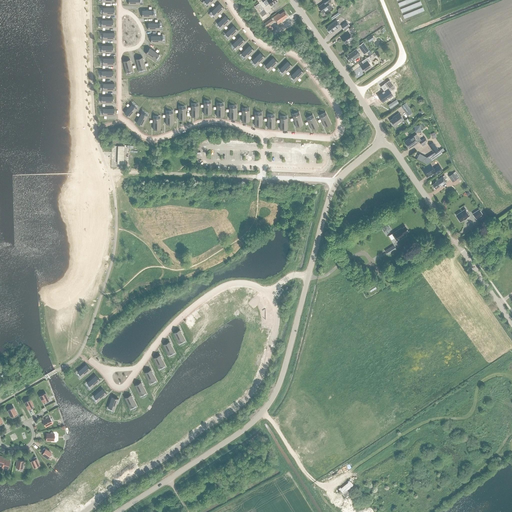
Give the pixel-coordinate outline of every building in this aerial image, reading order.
[(318,6),(323,13),(325,11),(326,12),(331,8),(328,3),(331,1),(330,0),(322,0),(324,2),(318,6)] [(219,3),(211,11),(216,17),(224,8),(219,3)] [(263,10),(259,4),(254,7),(259,13),(263,10)] [(264,24),(266,27),(269,32),(272,30),(269,25),(274,22),(274,21),(275,20),(278,24),(284,20),(283,19),(288,15),(285,11),(281,14),(280,12),(273,17),(274,17),(272,19),(264,24)] [(225,15),(217,23),(222,29),(230,20),(225,15)] [(332,32),(340,26),(336,20),(327,27),(328,28),(327,29),(329,32),(331,31),(332,32)] [(346,22),(340,26),(343,30),(349,26),(346,22)] [(233,25),(225,33),(230,39),(238,30),(233,25)] [(341,39),(344,44),(352,38),(348,33),(341,39)] [(240,36),(231,44),(236,49),(245,41),(240,36)] [(363,42),(362,43),(358,46),(364,55),(367,52),(369,51),(363,42)] [(249,45),(241,53),(246,58),(254,50),(249,45)] [(149,48),(145,54),(154,60),(159,54),(149,48)] [(351,60),(351,61),(360,55),(356,49),(347,55),(348,56),(346,58),(349,62),(351,60)] [(260,52),(252,60),(257,65),(265,57),(260,52)] [(142,57),(135,59),(138,70),(145,68),(142,57)] [(273,57),(265,65),(270,70),(278,62),(273,57)] [(363,64),(360,66),(364,72),(371,67),(368,63),(370,62),(367,58),(361,62),(363,64)] [(130,59),(123,61),(126,72),(133,70),(130,59)] [(287,61),(279,69),(284,74),(292,66),(287,61)] [(299,67),(290,75),(296,81),(304,72),(299,67)] [(390,91),(395,88),(389,80),(384,84),(387,89),(378,95),(382,102),(392,95),(390,91)] [(401,106),(407,116),(412,113),(405,103),(401,106)] [(131,104),(124,113),(129,118),(137,109),(131,104)] [(141,113),(136,123),(142,126),(148,116),(141,113)] [(394,127),(401,122),(403,120),(399,113),(393,117),(393,118),(390,121),(394,127)] [(299,114),(292,116),(296,127),(303,125),(299,114)] [(326,114),(320,117),(324,127),(331,124),(326,114)] [(313,116),(307,120),(312,130),(318,127),(313,116)] [(417,134),(409,140),(409,139),(404,142),(409,149),(414,145),(415,145),(418,143),(419,142),(421,145),(427,141),(425,138),(421,141),(417,134)] [(433,142),(428,146),(434,154),(439,151),(433,142)] [(419,153),(417,159),(428,164),(432,161),(430,159),(419,153)] [(433,170),(430,165),(422,170),(426,176),(432,172),(434,175),(442,171),(439,166),(433,170)] [(457,179),(453,173),(448,177),(452,182),(457,179)] [(446,182),(444,180),(446,178),(444,175),(435,182),(436,183),(432,185),(434,189),(439,186),(439,187),(446,182)] [(465,209),(456,215),(461,222),(470,216),(465,209)] [(479,210),(473,215),(476,220),(482,215),(479,210)] [(405,226),(401,228),(392,234),(397,241),(406,235),(405,233),(408,231),(405,226)] [(388,255),(396,249),(393,245),(385,251),(388,255)] [(180,329),(173,333),(178,343),(180,342),(181,342),(182,341),(184,340),(185,340),(180,329)] [(169,341),(163,344),(168,355),(168,354),(170,353),(170,354),(172,353),(174,351),(174,352),(169,341)] [(160,355),(153,358),(158,368),(161,367),(162,366),(165,365),(160,355)] [(82,377),(91,370),(86,364),(77,372),(82,377)] [(156,379),(151,369),(144,372),(149,383),(156,379)] [(91,388),(100,380),(95,375),(86,383),(91,388)] [(146,392),(141,382),(134,385),(139,395),(146,392)] [(107,394),(102,388),(93,396),(98,401),(107,394)] [(44,405),(49,402),(45,394),(40,397),(44,405)] [(136,405),(131,394),(124,398),(129,408),(136,405)] [(115,410),(118,399),(111,396),(108,407),(115,410)] [(29,411),(34,408),(30,400),(25,403),(29,411)] [(17,416),(13,408),(8,411),(12,419),(17,416)] [(42,422),(46,428),(53,424),(50,418),(48,419),(47,417),(45,418),(46,420),(42,422)] [(53,435),(53,433),(51,433),(51,435),(46,435),(46,441),(54,441),(54,435),(53,435)] [(48,458),(51,454),(44,449),(40,454),(48,458)] [(34,468),(39,465),(36,457),(30,460),(34,468)] [(2,467),(2,468),(8,470),(10,461),(5,460),(2,467)] [(23,466),(24,462),(17,460),(16,468),(22,470),(23,468),(25,468),(25,466),(23,466)]
